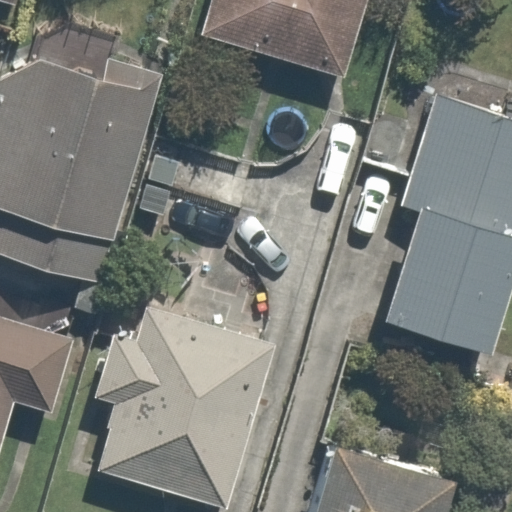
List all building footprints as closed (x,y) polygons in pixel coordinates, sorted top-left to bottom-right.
[(357,0),(197,0),(190,29),(339,69),(357,0)] [(0,247),(96,274),(155,58),(0,16),(0,247)] [(370,308),(468,337),(501,226),(511,229),(511,102),(426,77),(390,198),(402,202),(370,308)] [(128,330),(98,322),(80,394),(96,398),(79,461),(206,495),(251,324),(138,294),(128,330)] [(0,393),(46,404),(65,319),(0,304),(0,393)] [(423,511),(437,461),(306,428),(284,511),(423,511)]
